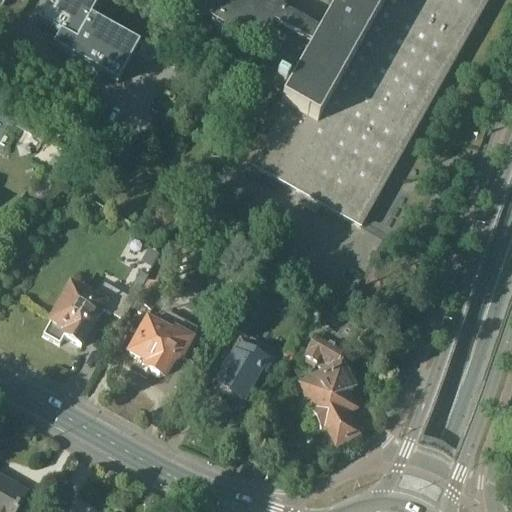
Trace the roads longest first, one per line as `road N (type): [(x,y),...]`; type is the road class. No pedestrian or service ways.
road 1 (primary): [(511,150),(410,441),(378,502)]
road 2 (primary): [(406,511),(511,234)]
road 3 (secondary): [(0,382),(207,493)]
road 4 (primary): [(447,511),(511,321)]
